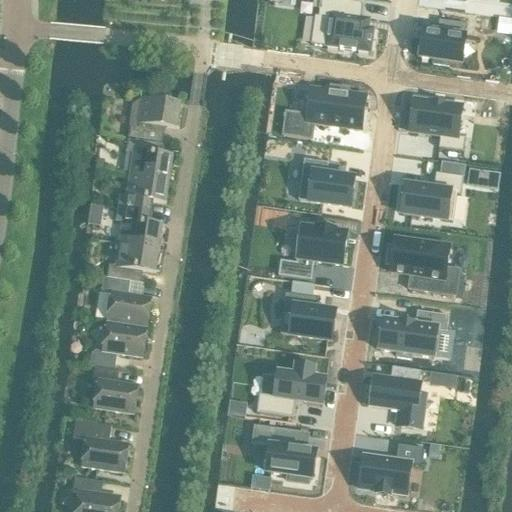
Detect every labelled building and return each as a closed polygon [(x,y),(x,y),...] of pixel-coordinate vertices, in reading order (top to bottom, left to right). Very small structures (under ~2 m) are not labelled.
[(315,18),(311,47),(370,55),(374,30),(368,30),(369,21),(361,20),(363,5),(324,0),(320,0),(319,12),(318,19),(315,18)] [(424,32),(420,60),(433,62),(432,66),(448,68),(448,64),(461,66),(467,26),(439,22),(437,34),(424,32)] [(317,77),(315,88),(326,89),(327,79),(317,77)] [(286,114),(283,138),(312,142),(314,126),(361,132),(366,98),(348,95),(348,90),(330,87),(330,93),(311,90),(307,117),(286,114)] [(130,128),(128,141),(161,146),(163,129),(177,131),(180,106),(141,101),(141,103),(138,103),(133,106),(130,128)] [(414,102),(410,134),(440,138),(439,151),(464,154),(466,140),(458,139),(463,108),(414,102)] [(133,153),(130,177),(169,183),(172,159),(159,157),(161,146),(128,141),(127,152),(133,153)] [(304,162),(298,202),(350,210),(354,181),(342,180),(332,178),(326,177),(328,165),(304,162)] [(468,173),(466,188),(497,192),(499,176),(468,173)] [(402,189),(400,201),(404,202),(402,217),(452,224),(456,197),(461,198),(463,179),(436,175),(434,191),(406,187),(406,190),(402,189)] [(119,196),(117,210),(152,215),(153,204),(165,206),(169,183),(130,177),(127,197),(119,196)] [(91,207),(90,214),(102,216),(103,208),(94,207),(91,207)] [(122,222),(119,246),(158,252),(162,228),(150,226),(152,215),(117,210),(116,221),(122,222)] [(273,211),(272,222),(283,224),(285,213),(273,211)] [(280,263),(278,278),(311,283),(314,263),(342,267),(345,248),(347,249),(348,238),(347,238),(347,235),(335,234),(336,232),(316,229),(316,231),(301,229),(296,265),(280,263)] [(388,248),(385,266),(391,267),(390,275),(410,278),(410,280),(415,281),(413,291),(408,290),(408,291),(455,298),(459,271),(447,269),(450,248),(395,240),(393,248),(388,248)] [(116,266),(110,266),(108,279),(136,283),(137,272),(155,275),(158,252),(119,246),(116,266)] [(112,296),(108,325),(146,331),(151,300),(127,297),(129,283),(104,279),(101,294),(112,296)] [(285,295),(280,336),(332,343),(336,315),(316,312),(317,300),(312,299),(314,287),(292,284),(291,296),(285,295)] [(383,323),(379,353),(397,355),(396,360),(411,362),(411,357),(434,361),(438,333),(446,334),(449,318),(417,314),(415,327),(399,325),(383,323)] [(91,368),(95,369),(115,372),(117,357),(142,360),(146,331),(108,325),(104,353),(93,352),(91,368)] [(259,397),(257,415),(294,420),(296,404),(322,408),(326,381),(314,380),(315,370),(295,368),(294,377),(278,374),(274,399),(259,397)] [(118,386),(120,373),(115,373),(115,372),(95,369),(94,383),(99,383),(95,411),(133,417),(137,389),(118,386)] [(369,391),(369,396),(372,401),(371,409),(399,413),(396,428),(422,432),(427,397),(420,396),(423,374),(394,370),(393,382),(375,379),(374,387),(369,391)] [(449,378),(447,389),(455,390),(457,379),(449,378)] [(230,404),(228,416),(245,418),(246,406),(230,404)] [(129,446),(109,444),(111,428),(75,424),(73,440),(86,442),(82,470),(125,476),(129,446)] [(270,447),(266,475),(288,478),(287,483),(307,486),(308,481),(312,481),(316,454),(298,451),(301,436),(273,432),(271,447),(270,447)] [(364,458),(359,491),(376,494),(375,496),(389,498),(390,496),(406,498),(411,466),(420,468),(423,450),(398,447),(396,463),(364,458)] [(260,479),(259,491),(269,493),(270,481),(260,479)] [(73,495),(78,496),(75,511),(119,511),(121,502),(101,499),(103,485),(75,481),(73,495)]
